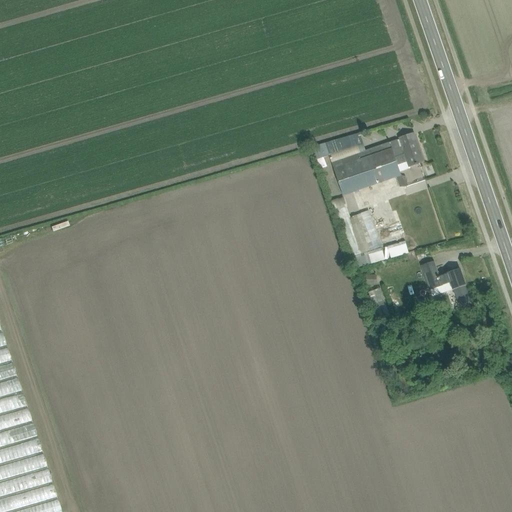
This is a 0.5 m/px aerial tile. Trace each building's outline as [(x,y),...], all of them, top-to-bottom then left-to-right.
[(409,162),(410,166),(416,164),(416,165),(418,164),(418,163),(423,161),(414,134),(401,139),(333,162),(344,195),(402,175),(399,165),(409,162)] [(312,147),(317,160),(330,156),(355,147),(351,135),(312,147)] [(354,253),(381,244),(367,200),(357,203),(361,213),(349,217),(356,238),(350,240),(354,253)] [(370,262),(409,254),(407,243),(368,251),(370,262)] [(434,261),(422,265),(433,296),(453,289),(458,306),(471,301),(465,285),(466,285),(461,269),(448,273),(448,274),(440,277),(434,261)] [(367,275),(367,285),(377,285),(377,276),(367,275)] [(384,289),(374,290),(378,318),(387,317),(384,289)] [(377,336),(392,377),(396,376),(401,389),(411,386),(406,372),(398,375),(394,365),(392,366),(381,334),(377,336)]
